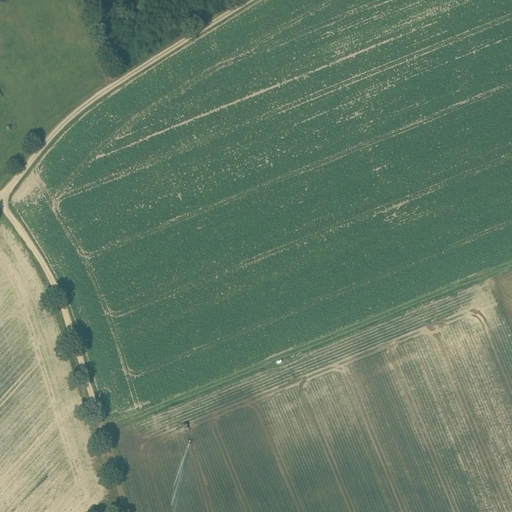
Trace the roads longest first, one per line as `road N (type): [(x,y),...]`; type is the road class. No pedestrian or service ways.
road 1 (track): [(121,511),(75,337),(47,271),(0,200)]
road 2 (track): [(0,198),(58,123),(240,0)]
